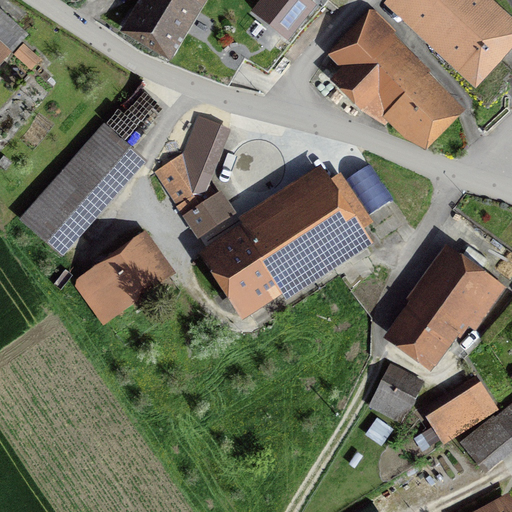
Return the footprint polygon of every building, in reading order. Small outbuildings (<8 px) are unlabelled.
[(150,0),(133,30),(165,50),(194,0),(150,0)] [(287,37),(312,6),(304,0),(264,0),(255,12),(287,37)] [(406,0),(397,10),(476,84),(499,59),(496,56),(511,38),(511,25),(484,0),(406,0)] [(369,11),(357,24),(365,31),(339,58),(349,67),(337,79),(366,109),(370,105),(387,121),(395,114),(423,142),(451,114),(378,42),(391,29),(373,12),(369,11)] [(0,59),(15,41),(0,27),(0,59)] [(25,50),(15,60),(31,75),(41,65),(25,50)] [(199,118),(185,154),(158,172),(198,233),(230,211),(219,194),(214,198),(205,184),(227,130),(199,118)] [(104,125),(20,219),(54,248),(137,155),(104,125)] [(369,223),(338,176),(213,258),(244,305),(327,251),(334,262),(350,252),(343,240),(369,223)] [(134,244),(79,283),(107,322),(132,304),(129,300),(158,278),(134,244)] [(502,288),(456,255),(396,337),(427,360),(460,314),(475,325),(502,288)] [(391,365),(380,388),(408,403),(418,380),(391,365)] [(425,435),(431,444),(444,436),(446,440),(495,408),(475,376),(426,407),(438,427),(425,435)] [(380,388),(371,405),(400,420),(408,403),(380,388)] [(511,405),(463,444),(485,470),(511,448),(511,405)] [(483,511),(511,511),(506,500),(483,511)]
